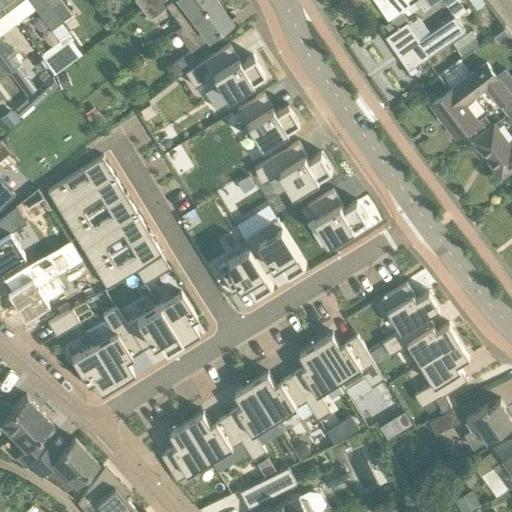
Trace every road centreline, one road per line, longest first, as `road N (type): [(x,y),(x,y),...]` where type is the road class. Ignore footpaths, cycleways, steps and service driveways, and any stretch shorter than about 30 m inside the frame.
road 1 (tertiary): [(427,223),(305,51),(282,0)]
road 2 (residential): [(190,146),(142,174),(238,345)]
road 3 (residential): [(238,345),(427,223)]
road 4 (residential): [(105,438),(238,345)]
road 5 (residential): [(105,438),(0,346)]
road 6 (tertiary): [(511,327),(427,223)]
